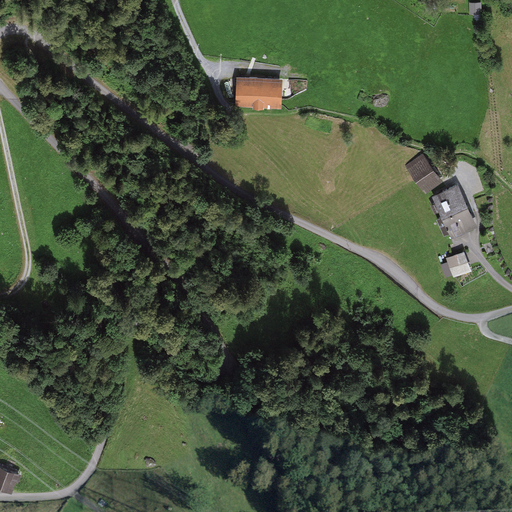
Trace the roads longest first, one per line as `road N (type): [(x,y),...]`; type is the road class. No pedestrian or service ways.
road 1 (unclassified): [(0,87),(173,275),(227,363),(203,373),(144,327),(128,326),(117,340),(114,399),(87,475),(55,494),(0,497)]
road 2 (unclassified): [(511,309),(469,318),(439,309),(383,262),(241,191),(38,35),(0,32)]
road 3 (track): [(511,191),(482,161),(413,146),(311,106),(289,113),(198,110),(93,45),(67,34),(38,35)]
road 4 (track): [(0,119),(26,252),(26,274),(0,294)]
